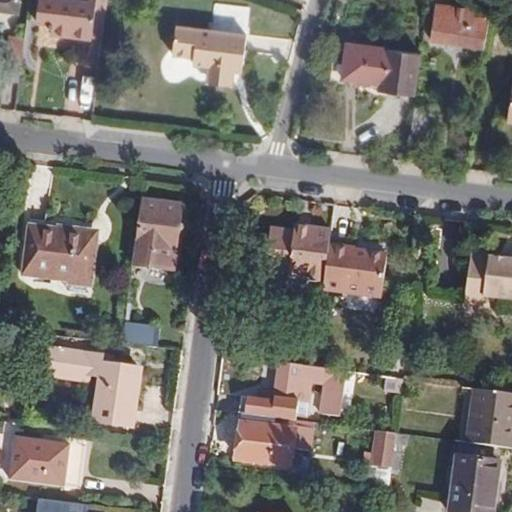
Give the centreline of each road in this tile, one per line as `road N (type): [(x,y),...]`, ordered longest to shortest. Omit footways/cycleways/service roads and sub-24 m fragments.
road 1 (residential): [(223,163),(181,511)]
road 2 (residential): [(511,200),(274,170)]
road 3 (residential): [(223,163),(0,134)]
road 4 (residential): [(316,0),(274,170)]
